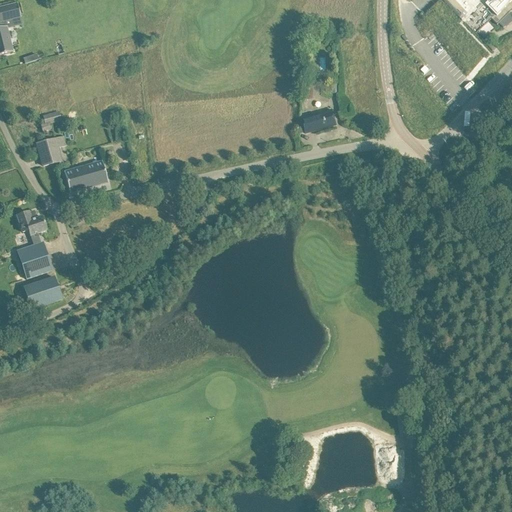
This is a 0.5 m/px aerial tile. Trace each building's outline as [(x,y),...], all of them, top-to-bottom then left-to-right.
[(497,26),(511,10),(511,0),(441,0),(476,34),(485,26),(491,19),(497,26)] [(0,55),(13,53),(5,22),(21,18),(17,4),(0,8),(0,55)] [(61,121),(59,113),(43,117),(45,125),(61,121)] [(336,126),(333,116),(333,113),(304,121),(306,134),(336,126)] [(51,130),(50,124),(45,125),(45,124),(40,126),(42,132),(51,130)] [(37,145),(40,154),(43,167),(61,162),(55,140),(37,145)] [(108,183),(102,162),(64,173),(70,194),(108,183)] [(46,231),(42,217),(35,219),(33,212),(34,212),(34,211),(28,213),(17,217),(22,233),(28,231),(30,237),(34,247),(41,244),(38,234),(46,231)] [(41,244),(34,247),(18,252),(19,254),(27,277),(27,280),(52,271),(43,244),(41,244)] [(62,300),(56,284),(26,294),(31,310),(62,300)]
